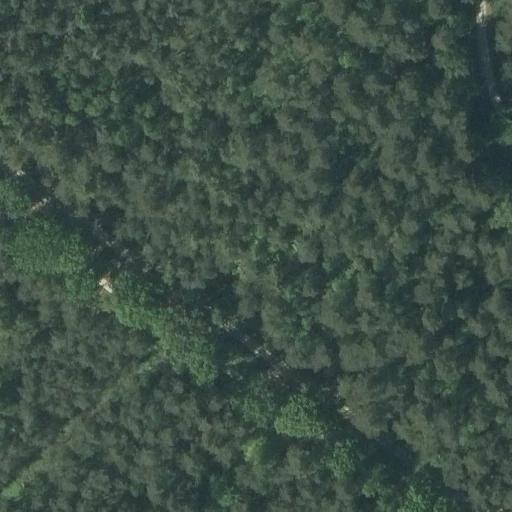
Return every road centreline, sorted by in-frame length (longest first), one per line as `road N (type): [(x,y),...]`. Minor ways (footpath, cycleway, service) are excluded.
road 1 (track): [(482,511),(0,165)]
road 2 (track): [(481,0),(487,74),(511,133)]
